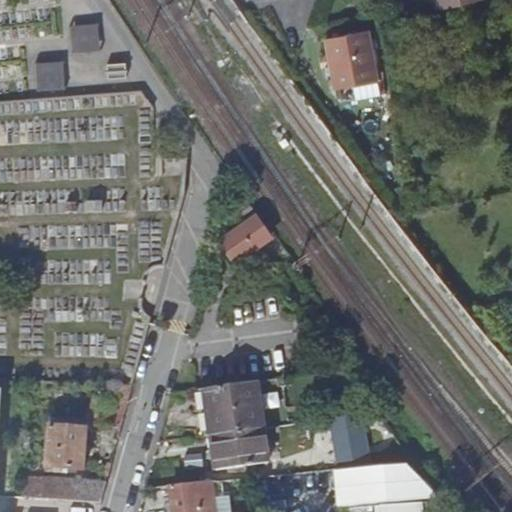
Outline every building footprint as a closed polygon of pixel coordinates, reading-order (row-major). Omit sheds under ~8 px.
[(76,24),(78,53),(107,51),(105,22),(76,24)] [(352,89),(378,84),(368,34),(325,42),(335,93),(352,89)] [(41,63),(43,84),(49,84),(49,89),(70,88),(69,70),(60,71),(60,62),(41,63)] [(113,64),(114,79),(132,77),(131,63),(113,64)] [(378,84),(352,89),(355,103),(380,98),(378,84)] [(258,220),(225,243),(239,263),(272,240),(258,220)] [(213,438),(264,431),(258,384),(207,391),(213,438)] [(92,423),(124,431),(136,388),(118,387),(113,406),(98,402),(92,423)] [(369,414),(335,415),(335,455),(369,455),(369,414)] [(50,467),(88,470),(91,431),(53,428),(50,467)] [(33,447),(43,450),(48,434),(37,431),(33,447)] [(264,431),(213,438),(219,474),(270,466),(264,431)] [(32,500),(44,501),(45,480),(26,479),(25,492),(25,500),(32,500)] [(110,484),(45,480),(44,501),(104,505),(110,484)] [(175,511),(216,511),(214,484),(173,488),(175,511)] [(450,511),(442,501),(413,504),(419,511),(450,511)]
